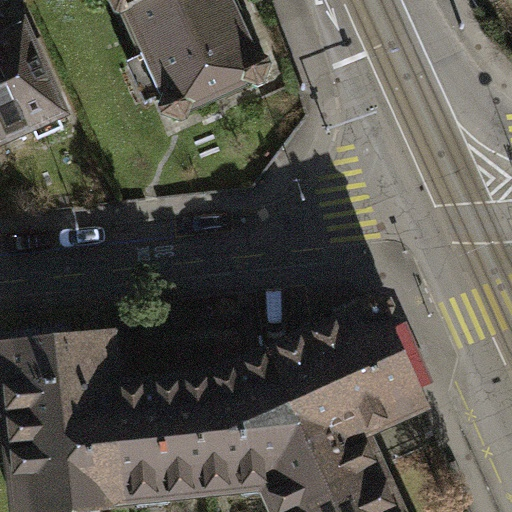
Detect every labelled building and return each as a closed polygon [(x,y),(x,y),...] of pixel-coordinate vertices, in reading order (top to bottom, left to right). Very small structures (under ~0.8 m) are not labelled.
[(109,0),(116,15),(150,0),(109,0)] [(230,0),(150,0),(116,15),(162,119),(263,75),(230,0)] [(0,137),(1,140),(65,112),(28,26),(0,38),(0,137)] [(328,493),(379,471),(364,440),(367,427),(420,402),(386,323),(392,303),(366,295),(359,315),(270,353),(328,493)] [(124,499),(112,392),(106,334),(51,340),(0,344),(0,372),(12,487),(15,511),(52,511),(89,511),(89,508),(124,504),(124,499)] [(286,511),(328,493),(270,353),(211,381),(217,432),(201,434),(208,489),(266,483),(276,511),(286,511)] [(217,432),(211,381),(112,392),(124,499),(208,489),(201,434),(217,432)] [(397,511),(379,471),(328,493),(286,511),(397,511)]
